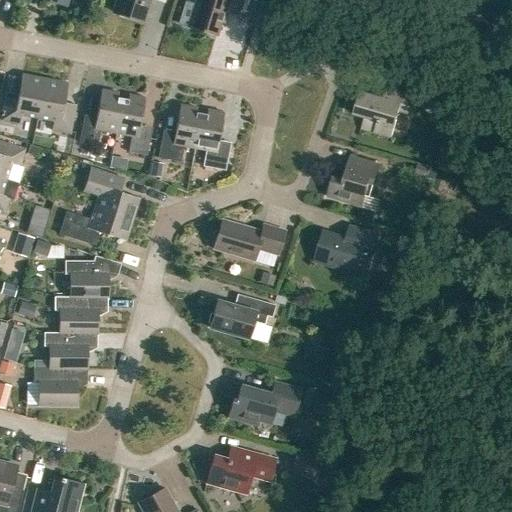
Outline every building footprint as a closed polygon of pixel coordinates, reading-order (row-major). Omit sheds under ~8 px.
[(115,0),(112,12),(142,22),(148,0),(153,0),(163,3),(164,0),(115,0)] [(240,0),(194,0),(187,27),(201,31),(200,32),(204,33),(204,32),(215,36),(223,11),(236,15),(240,0)] [(21,115),(37,118),(44,79),(21,75),(18,94),(6,92),(0,120),(19,124),(21,115)] [(51,130),(70,134),(75,105),(63,103),(67,83),(44,79),(37,118),(53,121),(51,130)] [(364,117),(360,129),(390,138),(398,111),(407,114),(413,95),(385,87),(383,95),(360,88),(352,114),(364,117)] [(99,130),(115,133),(121,99),(116,98),(117,93),(100,90),(95,121),(83,119),(78,143),(96,146),(99,130)] [(128,152),(145,155),(150,132),(138,129),(144,98),(128,95),(127,100),(121,99),(115,133),(131,136),(128,152)] [(182,146),(194,148),(200,114),(195,113),(196,108),(179,105),(173,136),(161,134),(157,158),(179,162),(182,146)] [(202,166),(224,171),(229,147),(217,145),(223,113),(206,110),(205,115),(200,114),(194,148),(205,151),(202,166)] [(0,177),(5,179),(10,164),(19,167),(24,150),(0,141),(0,177)] [(27,155),(36,157),(38,149),(29,147),(27,155)] [(369,197),(378,165),(350,157),(343,181),(333,178),(327,197),(361,207),(365,196),(369,197)] [(149,178),(160,179),(163,164),(152,163),(149,178)] [(415,177),(428,181),(432,171),(419,166),(415,177)] [(98,196),(94,208),(130,219),(132,213),(134,213),(139,198),(119,192),(124,179),(90,168),(82,191),(98,196)] [(0,213),(4,215),(9,198),(0,195),(5,179),(0,177),(0,213)] [(90,219),(65,211),(57,234),(94,245),(98,232),(125,241),(130,226),(128,225),(130,219),(94,208),(90,219)] [(284,232),(262,225),(260,232),(220,221),(212,248),(253,260),(257,249),(277,255),(284,232)] [(28,225),(25,233),(41,238),(43,230),(28,225)] [(343,266),(357,270),(362,253),(373,256),(379,235),(356,228),(352,241),(322,232),(313,261),(342,270),(343,266)] [(32,238),(17,233),(11,253),(26,258),(32,238)] [(32,254),(47,258),(50,245),(36,241),(32,254)] [(69,298),(107,298),(107,274),(117,275),(120,264),(94,256),(92,261),(64,261),(64,275),(69,275),(69,297),(69,298)] [(3,284),(0,293),(0,295),(13,299),(16,288),(3,284)] [(241,296),(237,307),(216,301),(209,327),(247,338),(252,321),(264,325),(266,316),(271,317),(274,305),(241,296)] [(59,334),(96,334),(96,310),(107,310),(107,298),(69,298),(69,297),(53,297),(53,311),(59,311),(59,333),(59,334)] [(16,315),(31,320),(35,308),(20,303),(16,315)] [(9,334),(6,345),(18,348),(22,333),(10,330),(9,334)] [(48,369),(86,370),(86,346),(96,346),(96,334),(59,334),(59,333),(43,333),(43,347),(48,347),(48,369)] [(0,367),(0,371),(10,375),(13,365),(2,362),(0,367)] [(38,406),(76,406),(76,382),(86,382),(86,370),(48,369),(32,369),(32,383),(38,383),(38,406)] [(236,399),(233,398),(228,418),(253,425),(254,420),(269,424),(273,411),(293,416),(301,390),(274,382),(270,395),(240,386),(236,399)] [(302,409),(313,412),(319,393),(307,390),(302,409)] [(250,476),(269,481),(275,460),(240,450),(236,462),(213,455),(206,483),(245,494),(250,476)] [(293,472),(320,479),(325,461),(298,454),(293,472)] [(0,511),(16,511),(22,490),(11,487),(16,466),(0,462),(0,511)] [(30,511),(75,511),(83,484),(54,476),(50,494),(45,511),(31,511),(30,511)] [(196,511),(195,509),(189,511),(177,511),(164,488),(137,503),(142,511),(196,511)]
